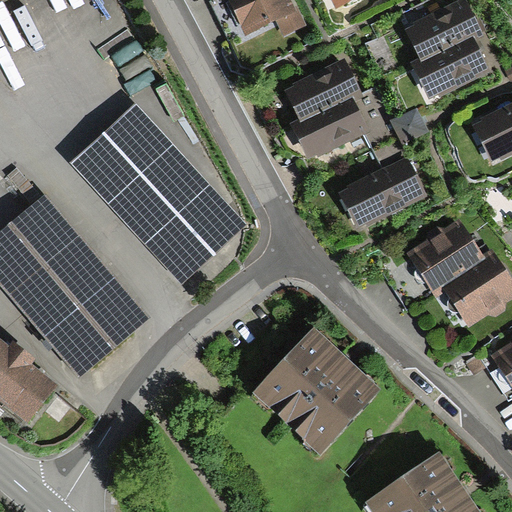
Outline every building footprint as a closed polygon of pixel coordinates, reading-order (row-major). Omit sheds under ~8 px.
[(296,10),(290,0),(226,0),(245,40),(278,26),(284,39),(307,28),(299,9),(296,10)] [(460,3),(403,30),(419,64),(476,37),(460,3)] [(484,72),(469,41),(411,69),(425,99),(484,72)] [(341,62),(284,89),(300,123),(357,96),(341,62)] [(365,130),(350,100),(291,128),(306,158),(365,130)] [(131,109),(75,161),(181,275),(237,223),(131,109)] [(511,109),(473,130),(492,167),(511,157),(511,109)] [(407,148),(432,133),(419,111),(393,127),(407,148)] [(405,162),(339,194),(355,228),(421,196),(405,162)] [(45,200),(0,237),(0,287),(80,380),(149,321),(45,200)] [(459,221),(407,255),(437,301),(446,296),(443,290),(486,262),(483,258),(459,221)] [(486,262),(443,290),(446,296),(469,331),(511,303),(511,282),(492,253),(483,258),(486,262)] [(314,334),(255,395),(313,451),(372,390),(314,334)] [(9,351),(2,345),(0,347),(0,404),(29,428),(58,392),(32,371),(36,366),(22,355),(12,347),(9,351)] [(511,345),(494,358),(511,386),(511,345)] [(472,511),(438,460),(368,507),(371,511),(472,511)]
